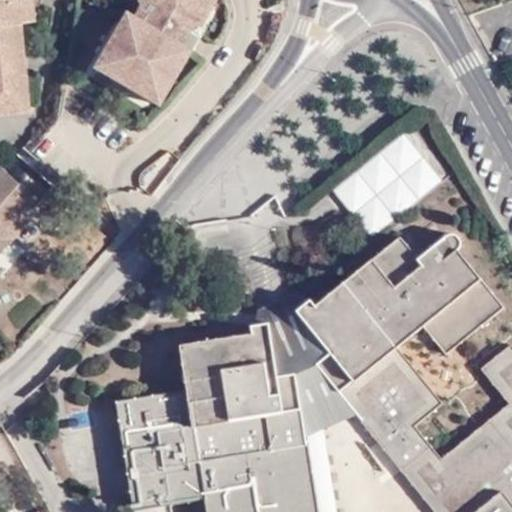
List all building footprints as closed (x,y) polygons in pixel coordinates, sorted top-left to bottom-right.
[(0,0),(0,109),(34,105),(28,60),(23,19),(38,17),(36,2),(41,1),(40,0),(0,0)] [(203,27),(218,0),(140,0),(142,2),(135,13),(128,8),(95,66),(162,106),(196,48),(186,42),(192,33),(197,24),(203,27)] [(322,191),(362,238),(432,181),(396,133),(322,191)] [(0,220),(9,228),(25,209),(39,193),(6,164),(0,171),(0,220)] [(9,228),(17,235),(33,216),(25,209),(9,228)] [(0,238),(9,228),(0,220),(0,238)] [(0,253),(17,235),(9,228),(0,238),(0,253)] [(511,511),(511,347),(507,342),(475,368),(504,403),(436,460),(409,423),(435,401),(392,348),(418,327),(441,354),(497,308),(452,252),(453,241),(446,235),(437,234),(409,259),(392,238),(309,305),(303,299),(289,312),(295,322),(274,331),(269,322),(254,324),(254,332),(182,345),(189,388),(118,402),(137,509),(206,496),(209,511),(322,511),(309,434),(305,411),(344,392),(357,408),(366,419),(363,422),(435,511),(511,511)] [(289,312),(303,299),(290,289),(255,308),(254,324),(269,322),(274,331),(295,322),(289,312)] [(309,434),(357,408),(344,392),(305,411),(309,434)]
